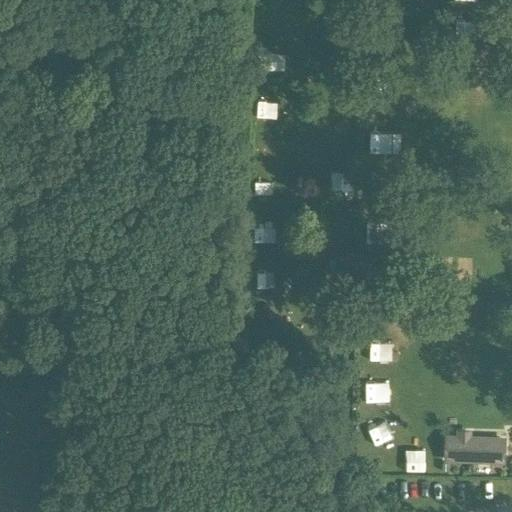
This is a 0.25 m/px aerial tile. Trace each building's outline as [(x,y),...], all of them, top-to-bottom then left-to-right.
[(258,119),(279,120),(279,103),(259,102),(258,119)] [(392,362),(392,339),(369,339),(369,362),(392,362)] [(390,402),(389,379),(366,380),(367,403),(390,402)] [(385,423),(370,427),(375,443),(389,439),(385,423)] [(504,464),(505,438),(472,437),(472,431),(456,431),(456,436),(445,436),(444,462),(504,464)] [(408,472),(425,471),(424,450),(407,450),(408,472)]
